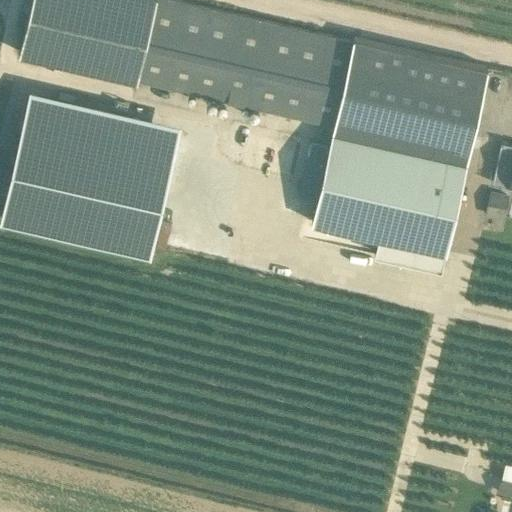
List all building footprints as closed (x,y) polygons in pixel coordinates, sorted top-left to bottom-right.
[(333,125),(332,129),(311,221),(445,251),(465,161),(464,161),(465,159),(466,159),(486,66),(435,56),(353,37),(352,41),(175,0),(30,0),(18,52),(333,125)] [(25,112),(1,216),(149,250),(173,146),(25,112)] [(310,140),(298,193),(317,197),(329,144),(310,140)] [(511,185),(511,143),(501,141),(492,181),(511,185)] [(504,219),(510,193),(490,189),(485,215),(504,219)] [(511,480),(499,478),(496,491),(511,495),(511,480)]
